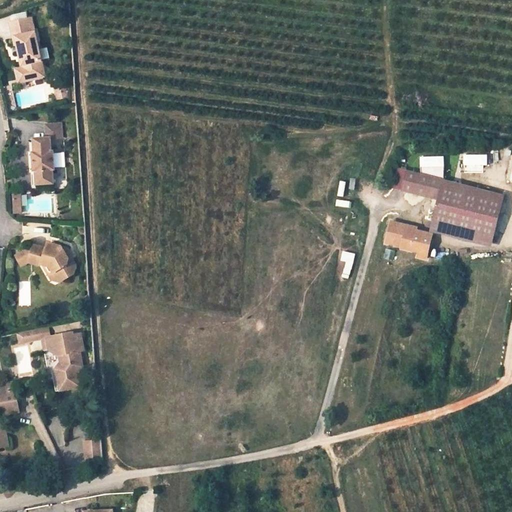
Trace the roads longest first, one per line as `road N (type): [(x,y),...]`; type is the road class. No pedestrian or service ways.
road 1 (residential): [(0,502),(315,445),(379,209)]
road 2 (track): [(78,0),(114,481)]
road 3 (track): [(315,445),(456,408),(511,382)]
